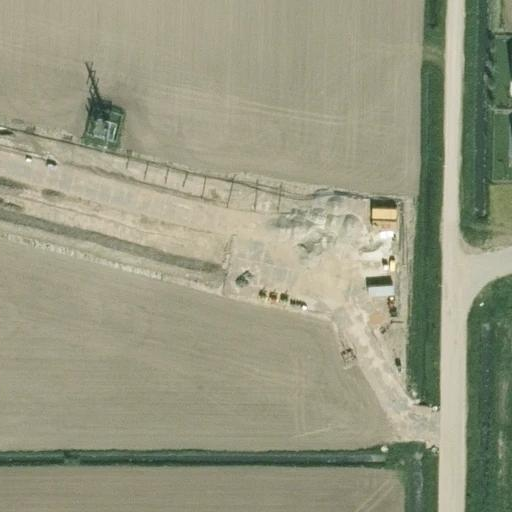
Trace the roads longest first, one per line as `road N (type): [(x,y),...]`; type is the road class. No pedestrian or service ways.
road 1 (unclassified): [(451,277),(456,0)]
road 2 (unclassified): [(447,511),(451,277)]
